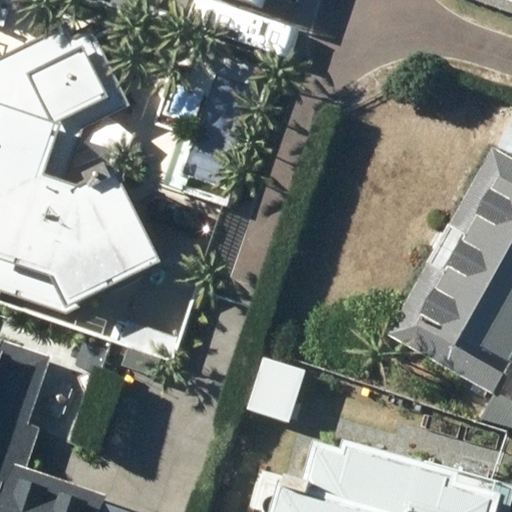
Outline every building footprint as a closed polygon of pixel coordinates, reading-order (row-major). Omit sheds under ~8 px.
[(0,290),(69,314),(164,267),(123,184),(77,206),(69,190),(84,146),(106,134),(100,121),(126,108),(99,54),(93,56),(82,34),(64,43),(58,31),(0,59),(0,290)] [(229,205),(270,81),(188,54),(167,121),(201,132),(182,190),(229,205)] [(386,336),(490,394),(511,355),(511,163),(490,151),(386,336)] [(126,511),(102,504),(104,499),(22,470),(36,430),(23,425),(47,358),(0,341),(0,511),(126,511)] [(280,489),(273,511),(509,511),(511,502),(511,486),(493,481),(488,499),(455,489),(459,479),(346,445),(343,458),(314,450),(300,495),(280,489)]
